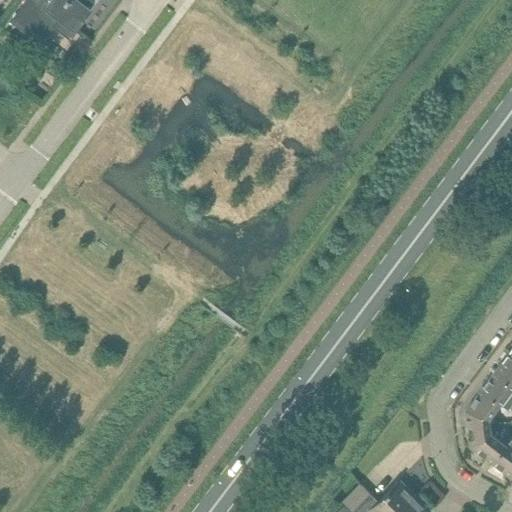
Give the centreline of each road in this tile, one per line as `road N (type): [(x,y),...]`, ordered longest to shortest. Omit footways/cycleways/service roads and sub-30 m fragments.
road 1 (tertiary): [(209,511),(511,112)]
road 2 (residential): [(508,511),(446,471),(435,412),(511,298)]
road 3 (residential): [(25,175),(156,0)]
